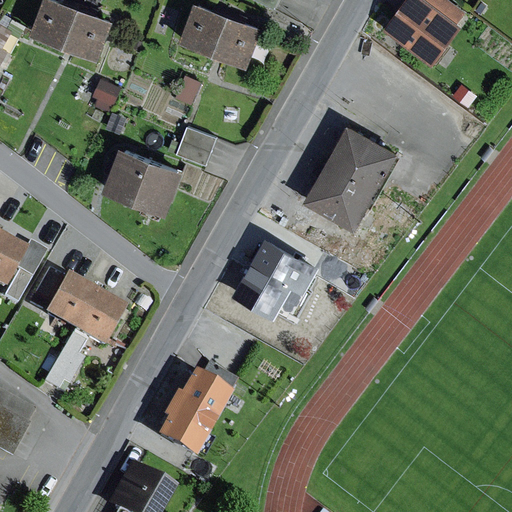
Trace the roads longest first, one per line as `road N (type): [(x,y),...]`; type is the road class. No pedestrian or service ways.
road 1 (tertiary): [(362,0),(189,301)]
road 2 (tertiary): [(189,301),(71,511)]
road 3 (residential): [(189,301),(0,153)]
